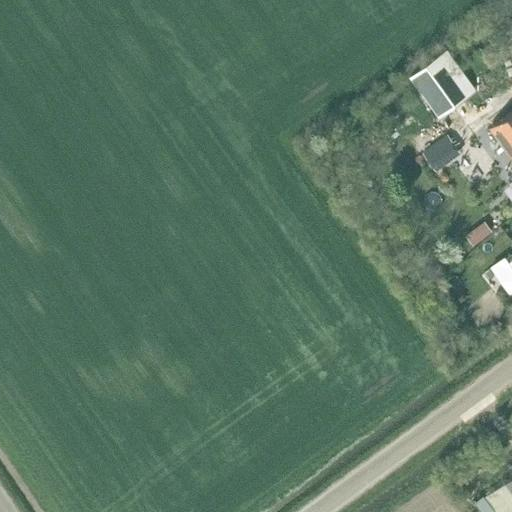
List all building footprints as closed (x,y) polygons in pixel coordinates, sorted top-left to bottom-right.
[(442,52),(412,76),(441,116),(472,93),(442,52)] [(511,156),(511,181),(511,111),(491,128),(511,156)] [(448,135),(424,152),(437,168),(460,151),(448,135)] [(485,221),(466,235),(473,244),(492,230),(485,221)] [(511,511),(511,477),(477,502),(483,511),(511,511)]
